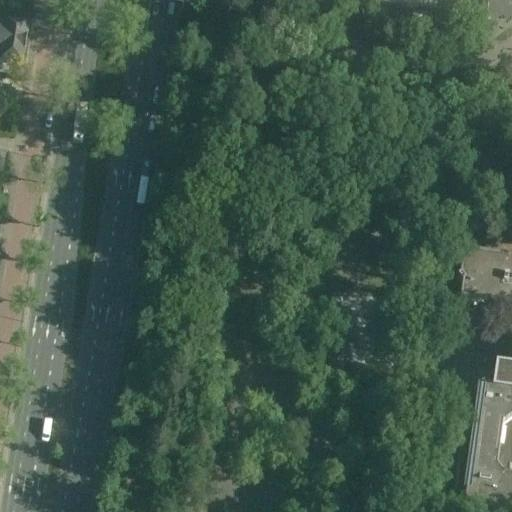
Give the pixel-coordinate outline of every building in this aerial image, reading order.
[(362,0),(362,6),(442,17),(443,18),(453,19),(455,0),(362,0)] [(0,24),(0,64),(23,68),(29,25),(5,21),(4,25),(0,24)] [(511,511),(511,264),(461,257),(457,282),(456,283),(460,290),(458,307),(471,309),(511,314),(511,315),(511,373),(505,373),(502,394),(486,392),(487,381),(480,380),(479,391),(475,418),(462,511),(511,511)] [(414,409),(459,415),(463,386),(418,380),(414,409)] [(413,511),(442,511),(444,500),(415,496),(413,511)]
